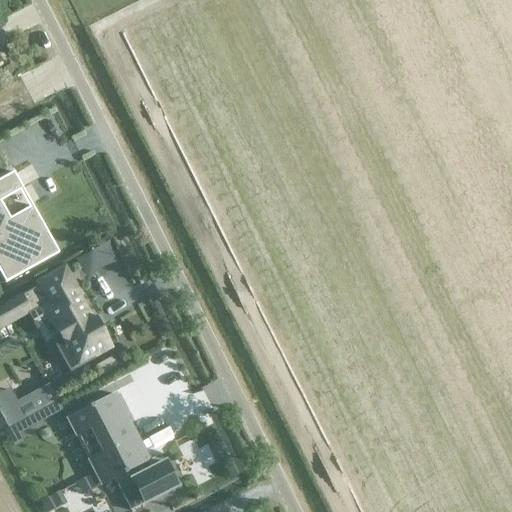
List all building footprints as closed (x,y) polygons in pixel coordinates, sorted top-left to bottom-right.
[(9,174),(0,179),(0,255),(2,258),(0,259),(0,272),(5,282),(58,253),(31,206),(9,218),(0,202),(0,200),(19,191),(9,174)] [(62,272),(0,306),(0,327),(26,313),(27,314),(43,306),(58,334),(50,339),(69,373),(94,359),(93,357),(109,348),(98,327),(96,328),(78,296),(76,297),(62,272)] [(67,418),(66,418),(100,485),(101,485),(113,479),(129,471),(145,462),(148,461),(113,394),(67,418)] [(29,417),(4,431),(14,447),(23,442),(19,434),(62,410),(58,401),(37,413),(35,409),(27,414),(29,417)] [(152,468),(133,478),(132,479),(144,503),(175,487),(163,463),(152,468)]
